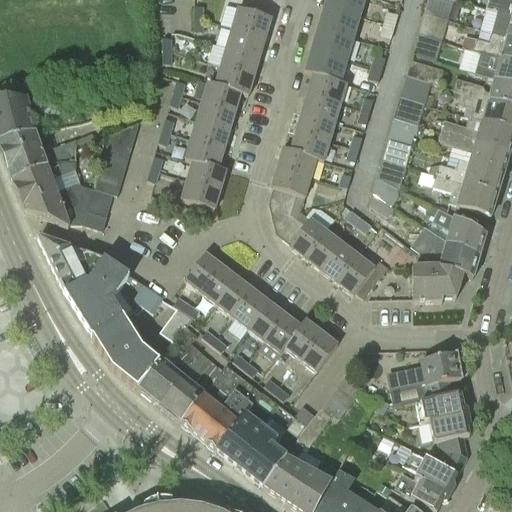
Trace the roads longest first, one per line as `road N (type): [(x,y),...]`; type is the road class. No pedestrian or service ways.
road 1 (residential): [(480,340),(366,340),(259,241),(256,183),(309,0)]
road 2 (tertiary): [(114,409),(54,327),(0,212)]
road 3 (tertiary): [(258,511),(114,409)]
road 4 (residential): [(8,498),(54,472),(114,409)]
